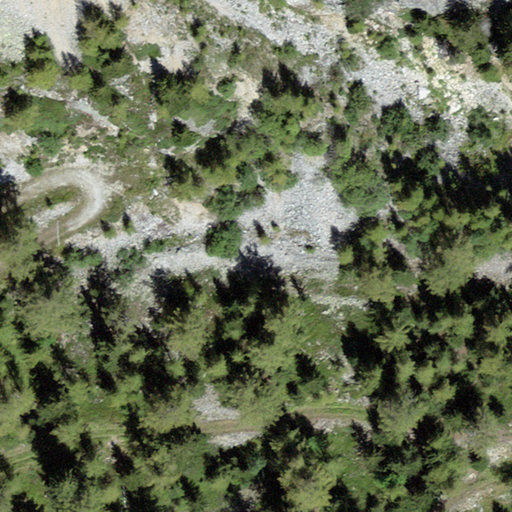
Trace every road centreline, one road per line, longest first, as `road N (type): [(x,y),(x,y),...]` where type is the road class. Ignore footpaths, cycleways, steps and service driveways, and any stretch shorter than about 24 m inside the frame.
road 1 (track): [(0,463),(88,434),(227,425),(318,408),(511,436)]
road 2 (track): [(0,266),(85,214),(93,192),(73,176),(0,209)]
